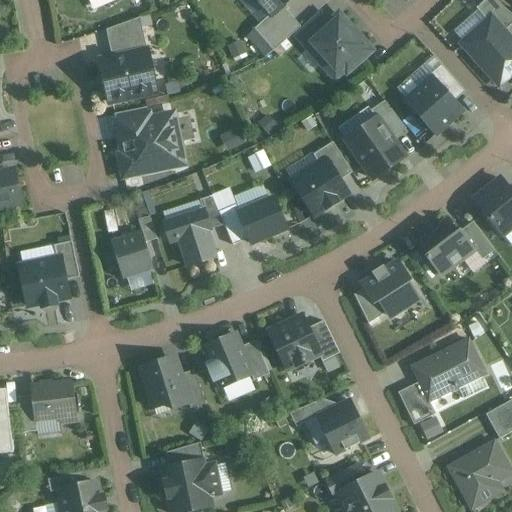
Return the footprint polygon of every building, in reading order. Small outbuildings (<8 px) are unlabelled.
[(254,0),(272,20),(294,0),(254,0)] [(492,0),(483,8),(493,18),(506,33),(511,28),(511,21),(492,0)] [(297,43),(334,85),(373,50),(344,18),(335,26),(327,17),(297,43)] [(460,49),(499,93),(511,81),(511,39),(506,33),(493,18),(460,49)] [(147,50),(141,19),(107,32),(113,58),(147,50)] [(110,103),(156,93),(147,50),(113,58),(101,60),(104,75),(100,76),(103,89),(107,88),(110,103)] [(432,79),(454,103),(465,93),(442,66),(430,76),(432,79)] [(407,101),(437,135),(462,112),(454,103),(432,79),(407,101)] [(377,119),(392,139),(405,130),(385,102),(372,111),(377,119)] [(147,108),(138,110),(141,122),(150,120),(147,108)] [(138,110),(115,115),(120,138),(143,133),(141,122),(138,110)] [(120,156),(125,177),(169,168),(167,161),(182,157),(173,115),(150,120),(141,122),(143,133),(120,138),(123,156),(120,156)] [(392,139),(377,119),(346,141),(373,180),(405,158),(392,139)] [(328,162),(340,181),(352,173),(332,143),(313,155),(321,166),(328,162)] [(293,184),(313,216),(325,208),(326,210),(338,203),(337,201),(348,194),(340,181),(328,162),(321,166),(293,184)] [(0,206),(20,202),(13,172),(0,174),(0,206)] [(469,210),(499,247),(511,235),(511,199),(500,185),(469,210)] [(249,239),(251,244),(286,230),(274,199),(239,214),(249,239)] [(232,246),(249,239),(239,214),(235,206),(219,213),(232,246)] [(165,223),(173,250),(183,247),(192,276),(217,268),(208,239),(216,237),(208,210),(165,223)] [(143,224),(147,238),(149,246),(158,243),(152,222),(143,224)] [(415,252),(439,283),(474,256),(460,238),(451,225),(415,252)] [(473,228),(460,238),(474,256),(482,266),(495,256),(473,228)] [(115,247),(126,285),(158,275),(149,246),(147,238),(115,247)] [(61,259),(65,281),(79,278),(72,243),(54,246),(57,260),(61,259)] [(20,267),(28,307),(43,304),(43,307),(55,305),(54,301),(68,299),(65,281),(61,259),(57,260),(20,267)] [(396,265),(360,288),(363,294),(380,320),(416,297),(396,265)] [(369,326),(380,320),(363,294),(352,301),(369,326)] [(269,332),(272,339),(288,371),(320,355),(302,317),(269,332)] [(324,322),(309,329),(308,329),(321,355),(320,356),(323,362),(339,354),(324,322)] [(235,335),(208,346),(204,348),(211,365),(206,367),(213,381),(217,380),(221,388),(252,375),(235,335)] [(485,375),(469,341),(413,367),(420,383),(429,401),(485,375)] [(269,374),(266,367),(255,342),(241,348),(252,375),(251,376),(254,381),(269,374)] [(189,403),(179,371),(175,358),(141,369),(153,408),(169,404),(171,409),(189,403)] [(181,375),(187,394),(190,403),(189,404),(191,409),(205,405),(194,371),(181,375)] [(429,401),(420,383),(399,393),(415,426),(436,416),(429,401)] [(71,384),(54,386),(32,388),(36,420),(36,421),(37,421),(59,418),(60,423),(76,422),(71,384)] [(0,454),(2,454),(13,453),(6,390),(0,390),(0,454)] [(23,433),(30,433),(37,432),(33,396),(19,398),(23,433)] [(319,401),(312,405),(290,414),(296,427),(325,413),(319,401)] [(369,439),(366,434),(350,401),(305,424),(315,445),(328,439),(336,455),(368,439),(369,439)] [(511,405),(483,422),(494,443),(511,432),(511,405)] [(511,473),(494,443),(449,469),(473,510),(491,500),(485,489),(511,473)] [(200,444),(170,452),(166,454),(169,468),(202,461),(203,462),(204,462),(200,444)] [(162,469),(164,478),(171,511),(186,511),(212,507),(210,497),(220,494),(214,465),(204,468),(202,461),(162,469)] [(327,482),(334,495),(367,479),(361,465),(327,482)] [(341,511),(401,511),(382,472),(367,479),(334,495),(341,511)] [(60,490),(67,488),(85,485),(83,473),(48,480),(51,493),(59,491),(60,490)] [(102,511),(102,510),(106,509),(104,499),(104,497),(100,498),(96,482),(60,490),(59,490),(62,501),(58,502),(59,511),(102,511)]
